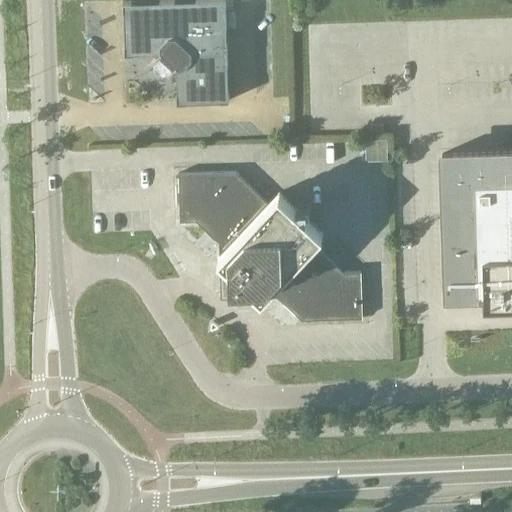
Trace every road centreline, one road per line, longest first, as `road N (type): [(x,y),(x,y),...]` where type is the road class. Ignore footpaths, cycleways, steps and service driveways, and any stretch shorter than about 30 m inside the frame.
road 1 (unclassified): [(511,386),(224,394),(133,271),(49,269)]
road 2 (tertiary): [(49,269),(39,0)]
road 3 (secondary): [(511,468),(268,479)]
road 4 (unknown): [(511,129),(425,131),(414,54)]
road 5 (secondary): [(268,479),(254,470),(155,470),(115,461)]
road 6 (secondary): [(123,511),(155,499),(255,490),(268,479)]
road 7 (tertiary): [(78,429),(62,319),(50,307)]
road 8 (tertiary): [(50,307),(39,318),(32,430)]
